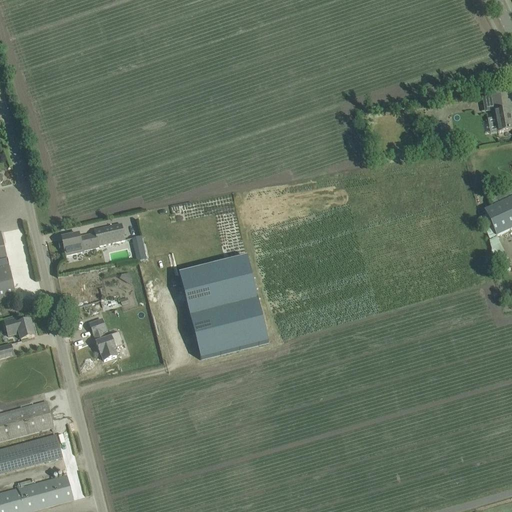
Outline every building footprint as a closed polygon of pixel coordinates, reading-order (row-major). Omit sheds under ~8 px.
[(511,124),(509,109),(499,111),(491,113),(493,120),(495,119),(498,134),(511,130),(511,124)] [(488,115),(478,117),(446,123),(449,141),(432,144),(434,152),(464,148),(463,139),(474,137),(474,135),(477,135),(477,137),(491,135),(488,115)] [(511,198),(484,212),(496,237),(511,229),(511,198)] [(126,242),(122,225),(94,231),(95,236),(80,239),(79,235),(62,239),(66,257),(100,249),(99,248),(126,242)] [(136,262),(147,259),(141,237),(131,240),(136,262)] [(248,259),(179,276),(200,358),(200,361),(268,344),(248,259)] [(10,275),(8,266),(0,267),(0,302),(6,302),(16,299),(10,275)] [(77,324),(74,307),(65,309),(68,326),(77,324)] [(16,320),(5,323),(9,338),(19,335),(21,341),(34,337),(30,322),(17,325),(16,320)] [(102,321),(90,326),(94,337),(95,336),(97,344),(96,344),(100,355),(124,347),(119,333),(110,337),(110,339),(104,341),(101,334),(106,332),(102,321)] [(0,360),(14,356),(11,346),(0,348),(0,360)] [(0,443),(44,431),(54,429),(47,403),(37,406),(0,415),(0,443)] [(57,438),(0,450),(0,476),(62,463),(57,438)] [(67,477),(57,480),(0,495),(0,511),(30,511),(73,501),(67,477)]
